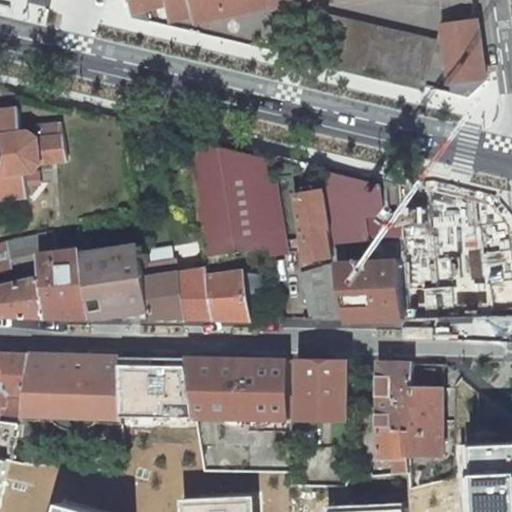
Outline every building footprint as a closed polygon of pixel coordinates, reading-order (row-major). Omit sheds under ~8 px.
[(129,0),(133,17),(150,21),(147,8),(168,4),(171,20),(194,15),(196,22),(298,0),(129,0)] [(332,16),(325,43),(368,53),(375,26),(332,16)] [(469,97),(488,80),(487,74),(480,20),(445,25),(453,93),(469,97)] [(375,26),(368,53),(364,72),(425,86),(436,40),(375,26)] [(325,43),(321,62),(364,72),(368,53),(325,43)] [(0,198),(30,196),(28,172),(36,171),(43,162),(69,159),(65,123),(40,126),(41,137),(32,131),(24,132),(21,108),(0,110),(0,198)] [(276,161),(189,140),(206,256),(289,243),(276,161)] [(403,239),(402,212),(384,214),(381,185),(323,172),(327,191),(332,231),(331,232),(333,242),(386,239),(386,240),(403,239)] [(331,232),(332,231),(327,191),(299,196),(305,237),(308,236),(312,259),(336,256),(333,242),(331,232)] [(44,253),(58,251),(55,230),(41,234),(44,253)] [(0,315),(49,316),(41,254),(44,253),(41,234),(0,243),(0,315)] [(142,241),(84,250),(95,317),(112,317),(111,312),(130,309),(129,303),(151,300),(145,262),(142,241)] [(41,254),(49,316),(95,317),(84,250),(84,248),(58,251),(44,253),(41,254)] [(208,265),(216,319),(251,319),(248,297),(244,271),(228,273),(227,265),(226,257),(207,256),(208,265)] [(180,270),(178,257),(145,262),(151,300),(153,312),(154,318),(216,319),(208,265),(180,270)] [(403,287),(402,259),(373,260),(373,264),(338,264),(347,321),(406,319),(403,287)] [(303,273),(309,304),(315,308),(318,320),(347,321),(338,264),(337,263),(338,261),(303,273)] [(261,273),(244,271),(248,297),(254,296),(264,288),(261,273)] [(111,312),(112,317),(153,312),(151,300),(129,303),(130,309),(111,312)] [(318,320),(315,308),(309,304),(313,320),(318,320)] [(6,392),(27,394),(32,354),(0,351),(0,420),(20,423),(23,423),(24,419),(27,400),(5,397),(6,392)] [(118,355),(32,354),(27,394),(27,400),(24,419),(120,424),(118,355)] [(183,356),(191,419),(288,422),(287,358),(183,356)] [(288,422),(348,421),(349,359),(287,358),(288,422)] [(415,363),(382,363),(381,457),(397,457),(397,473),(413,474),(414,454),(415,370),(415,363)] [(415,370),(414,454),(445,454),(446,388),(435,388),(435,371),(415,370)] [(20,423),(0,420),(0,458),(4,459),(14,461),(20,423)] [(511,511),(511,444),(463,448),(467,511),(511,511)] [(125,492),(125,475),(104,475),(104,492),(125,492)] [(174,511),(259,511),(259,497),(174,500),(174,511)] [(323,506),(322,511),(400,511),(400,503),(323,506)]
